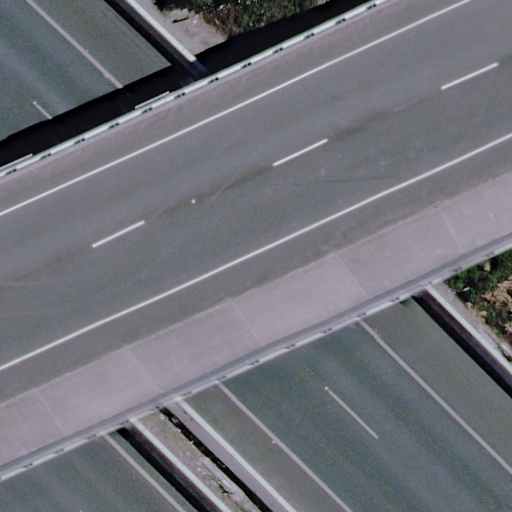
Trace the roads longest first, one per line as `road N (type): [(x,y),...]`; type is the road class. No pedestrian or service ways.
road 1 (motorway): [(0,58),(436,511)]
road 2 (unclassified): [(0,291),(511,54)]
